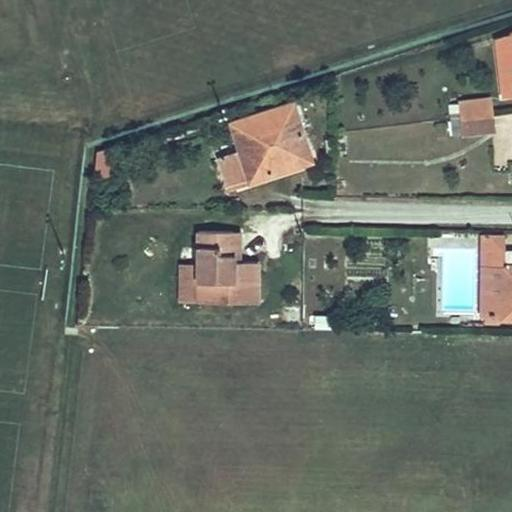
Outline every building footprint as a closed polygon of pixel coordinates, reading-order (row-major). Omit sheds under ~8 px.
[(511,33),(511,40),(494,42),(501,93),(511,92),(511,27),(511,33)] [(451,113),(491,108),(489,94),(463,98),(463,105),(450,107),(451,113)] [(239,145),(216,154),(225,184),(271,167),(269,161),(305,148),(289,101),(231,122),(239,145)] [(494,124),(491,108),(451,113),(454,128),(494,124)] [(102,145),(98,148),(96,179),(112,168),(114,141),(102,145)] [(196,227),(194,297),(253,300),(254,257),(234,256),(235,230),(196,227)] [(487,313),(511,313),(511,248),(509,248),(508,263),(487,263),(487,313)] [(284,327),(301,327),(301,308),(283,308),(284,327)]
